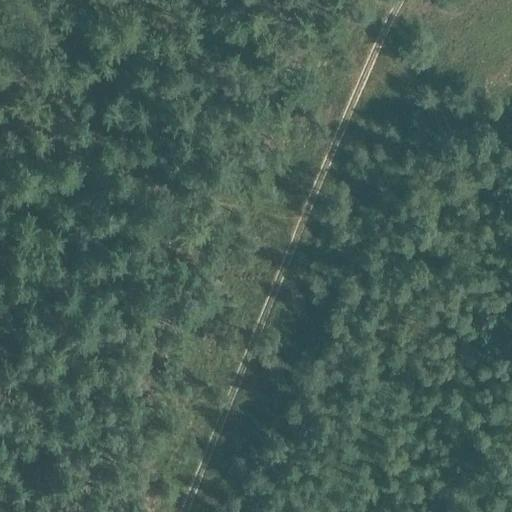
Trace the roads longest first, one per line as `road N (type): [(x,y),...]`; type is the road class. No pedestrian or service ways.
road 1 (track): [(186,511),(397,0)]
road 2 (track): [(0,151),(305,215)]
